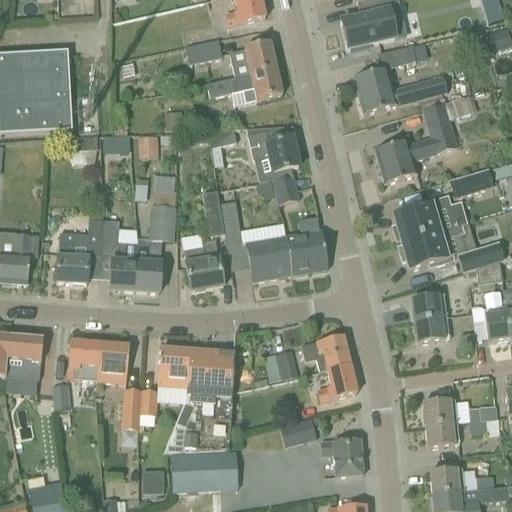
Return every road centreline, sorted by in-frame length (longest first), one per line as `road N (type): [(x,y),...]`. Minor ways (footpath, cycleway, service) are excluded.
road 1 (residential): [(359,296),(258,317),(164,322),(0,308)]
road 2 (residential): [(359,296),(289,0)]
road 3 (track): [(388,488),(246,498),(212,511)]
road 4 (residential): [(377,386),(511,367)]
road 5 (residential): [(390,511),(377,386)]
